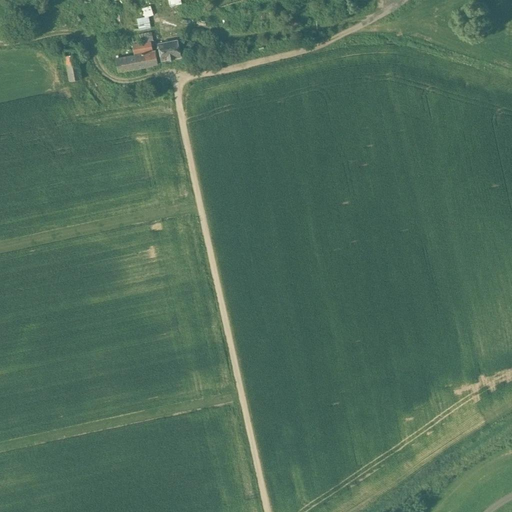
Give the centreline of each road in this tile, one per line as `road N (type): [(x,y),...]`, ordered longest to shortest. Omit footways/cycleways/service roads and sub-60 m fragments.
road 1 (unclassified): [(266,511),(175,76)]
road 2 (track): [(0,44),(80,36),(97,68),(127,85),(320,45),(405,0)]
